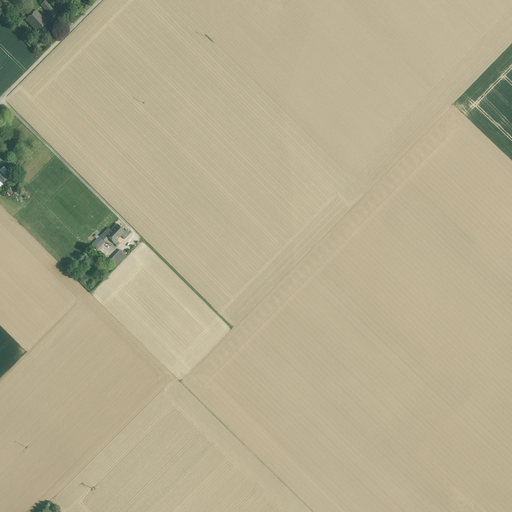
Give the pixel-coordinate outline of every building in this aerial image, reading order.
[(56,14),(45,1),(41,4),(49,13),(52,17),(56,14)] [(16,8),(11,13),(18,20),(23,15),(16,8)] [(36,11),(27,20),(33,27),(43,18),(36,11)] [(49,13),(43,18),(47,22),(52,17),(49,13)] [(47,22),(43,18),(33,27),(40,34),(49,25),(47,22)] [(0,170),(0,171),(2,173),(7,179),(11,183),(16,178),(4,166),(0,170)] [(125,232),(117,224),(111,231),(106,235),(107,236),(109,238),(114,243),(116,240),(121,235),(125,232)] [(108,228),(100,236),(103,240),(107,236),(106,235),(111,231),(108,228)] [(125,232),(121,235),(124,239),(130,233),(126,230),(125,232)] [(103,240),(100,236),(92,245),(97,250),(105,241),(103,240)] [(120,250),(109,261),(115,267),(126,256),(120,250)]
